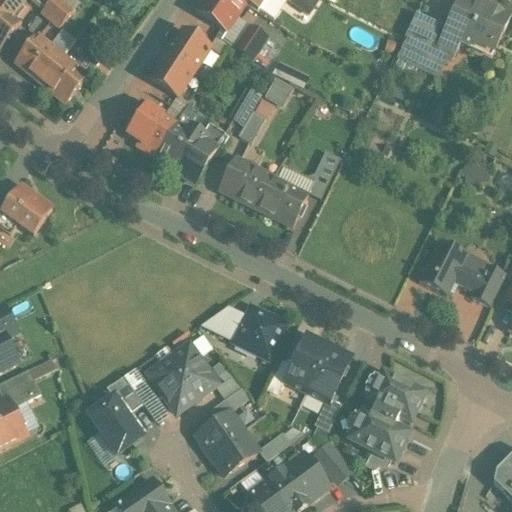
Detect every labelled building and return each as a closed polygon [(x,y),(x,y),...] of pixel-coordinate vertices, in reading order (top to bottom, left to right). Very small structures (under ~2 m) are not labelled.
[(0,0),(0,52),(22,26),(20,24),(28,15),(28,12),(24,9),(25,8),(15,0),(0,0)] [(34,0),(32,4),(44,13),(44,14),(55,0),(34,0)] [(69,0),(55,0),(44,14),(44,13),(41,16),(60,32),(74,15),(66,8),(71,1),(69,0)] [(233,0),(207,0),(197,16),(227,36),(246,8),(233,0)] [(251,0),(233,0),(246,8),(246,7),(251,0)] [(251,0),(246,7),(258,15),(268,0),(251,0)] [(319,0),(281,0),(302,14),(308,18),(319,0)] [(430,52),(420,74),(438,82),(447,62),(452,64),(462,41),(493,55),(492,56),(494,56),(502,36),(503,37),(511,18),(472,0),(460,0),(446,32),(440,29),(430,52)] [(269,42),(251,30),(235,53),(253,65),(269,42)] [(182,34),(166,58),(193,76),(209,52),(182,34)] [(111,53),(94,38),(84,51),(101,65),(111,53)] [(38,39),(15,67),(41,88),(63,60),(38,39)] [(417,46),(407,42),(398,62),(407,67),(407,68),(420,74),(430,52),(417,46)] [(193,76),(166,58),(150,82),(178,100),(193,76)] [(63,60),(41,88),(66,109),(89,81),(63,60)] [(176,128),(141,105),(128,125),(134,130),(128,139),(156,158),(176,128)] [(253,116),(238,141),(251,149),(266,124),(253,116)] [(188,136),(176,128),(156,158),(171,167),(182,175),(183,176),(203,146),(188,136)] [(203,146),(183,176),(182,175),(180,178),(195,188),(217,155),(216,154),(225,139),(210,129),(203,139),(191,132),(188,136),(203,146)] [(171,167),(156,158),(154,162),(168,171),(171,167)] [(275,182),(235,163),(219,195),(259,214),(275,182)] [(485,170),(466,173),(468,187),(488,184),(485,170)] [(309,199),(275,182),(259,214),(293,232),(309,199)] [(53,214),(20,191),(1,217),(18,229),(34,240),(53,214)] [(18,229),(1,217),(0,218),(0,231),(11,239),(18,229)] [(487,270),(439,246),(419,287),(447,301),(454,287),(473,296),(487,270)] [(473,296),(471,302),(491,312),(506,283),(507,280),(487,270),(473,296)] [(3,308),(0,309),(0,337),(2,336),(5,343),(17,337),(3,308)] [(286,330),(252,313),(238,341),(235,347),(269,364),(286,330)] [(238,341),(207,326),(201,330),(235,347),(238,341)] [(0,337),(0,375),(17,367),(5,343),(2,336),(0,337)] [(351,363),(307,341),(293,370),(285,386),(329,408),(351,363)] [(217,390),(189,350),(170,364),(198,403),(217,390)] [(170,364),(149,379),(177,418),(198,403),(170,364)] [(282,365),(267,396),(278,401),(285,386),(293,370),(282,365)] [(29,375),(0,388),(0,397),(4,407),(8,405),(13,414),(41,400),(29,375)] [(382,378),(368,407),(376,411),(371,420),(363,416),(349,445),(372,456),(391,466),(394,468),(409,439),(395,432),(399,423),(411,428),(425,400),(382,378)] [(134,397),(124,382),(115,388),(107,393),(114,403),(115,402),(128,420),(143,409),(134,397)] [(154,401),(145,389),(134,397),(143,409),(154,401)] [(241,394),(227,404),(235,414),(249,404),(241,394)] [(114,403),(89,421),(117,459),(143,441),(128,420),(115,402),(114,403)] [(4,407),(0,409),(0,452),(11,447),(10,444),(24,436),(23,435),(25,429),(22,423),(16,421),(13,414),(8,405),(4,407)] [(230,417),(197,441),(210,459),(243,436),(230,417)] [(243,436),(210,459),(225,481),(259,457),(243,436)] [(281,439),(271,447),(278,458),(289,450),(281,439)] [(391,466),(372,456),(365,471),(370,473),(388,471),(391,466)] [(304,459),(250,500),(258,511),(302,511),(329,493),(304,459)] [(511,459),(496,476),(493,487),(511,505),(511,459)] [(153,485),(117,510),(117,511),(163,511),(168,509),(169,508),(153,485)]
